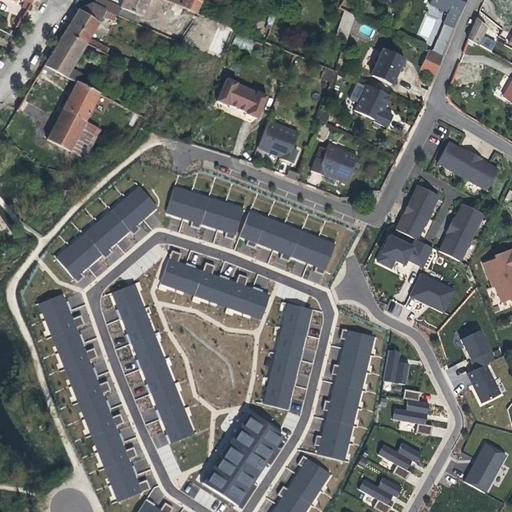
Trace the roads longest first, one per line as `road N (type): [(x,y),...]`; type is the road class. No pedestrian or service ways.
road 1 (residential): [(250,511),(299,429),(328,311),(313,291),(168,234),(101,283),(94,309),(177,496)]
road 2 (residential): [(182,146),(366,215),(382,209),(433,104)]
road 3 (residential): [(413,511),(457,433),(457,415),(418,335),(381,316),(352,264)]
